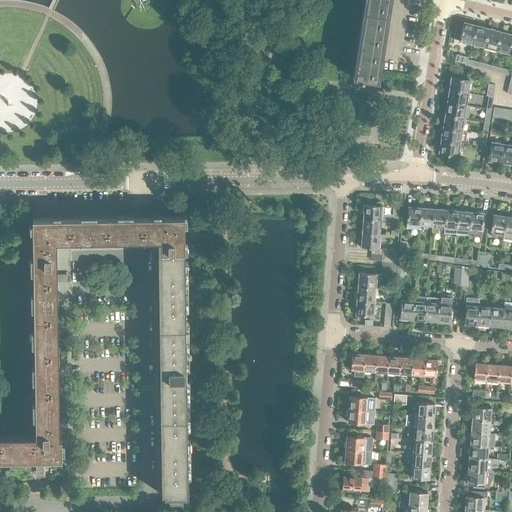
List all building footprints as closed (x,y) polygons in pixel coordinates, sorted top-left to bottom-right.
[(366,0),(354,78),(361,79),(361,80),(363,81),(363,79),(377,81),(388,0),(366,0)] [(471,43),(476,25),(463,21),(461,27),(456,25),(453,38),(471,43)] [(471,43),(483,46),(488,28),(476,25),(471,43)] [(495,49),(500,31),(488,28),(483,46),(495,49)] [(495,49),(508,52),(511,35),(511,34),(500,31),(495,49)] [(466,64),(468,59),(468,57),(456,54),(455,61),(466,64)] [(478,67),(490,70),(491,65),(479,62),(478,67)] [(491,65),(490,70),(507,74),(509,69),(491,65)] [(448,89),(467,92),(469,79),(450,76),(448,89)] [(492,96),(494,85),(487,84),(485,95),(492,96)] [(446,101),(465,104),(467,92),(448,89),(446,101)] [(444,114),(463,117),(465,104),(446,101),(444,114)] [(497,119),(499,108),(494,107),(491,121),(508,124),(508,121),(503,120),(497,119)] [(442,127),(461,130),(463,117),(444,114),(442,127)] [(464,143),(466,144),(467,138),(466,138),(467,131),(460,130),(461,130),(442,127),(440,139),(464,143)] [(463,149),(464,143),(440,139),(438,152),(446,154),(446,155),(447,155),(447,159),(456,160),(457,152),(460,152),(461,148),(463,149)] [(500,162),(503,143),(490,141),(487,160),(500,162)] [(500,162),(511,164),(511,144),(503,143),(500,162)] [(362,219),(381,220),(398,222),(399,208),(393,207),(392,214),(383,214),(383,206),(383,205),(383,204),(382,203),(381,202),(380,201),(379,201),(378,201),(378,202),(377,202),(376,203),(375,203),(375,204),(375,205),(375,206),(363,205),(362,219)] [(420,224),(421,207),(408,206),(407,223),(420,224)] [(420,224),(432,225),(434,208),(421,207),(420,224)] [(439,226),(445,227),(446,209),(434,208),(432,225),(431,232),(438,233),(439,226)] [(445,232),(457,233),(459,211),(446,209),(445,227),(444,232),(445,232)] [(457,233),(469,234),(471,212),(459,211),(457,233)] [(471,212),(469,234),(469,236),(481,237),(482,230),(483,230),(484,213),(471,212)] [(504,238),(507,217),(494,215),(492,231),(491,236),(504,238)] [(165,497),(181,496),(189,496),(184,217),(145,217),(32,219),(35,439),(0,439),(0,460),(62,459),(62,438),(56,438),(54,239),(145,238),(161,238),(165,497)] [(511,217),(507,217),(504,238),(503,239),(511,240),(511,217)] [(380,234),(381,220),(362,219),(361,233),(380,234)] [(390,235),(380,234),(361,233),(360,247),(379,248),(380,240),(386,240),(387,240),(390,240),(390,235)] [(416,257),(417,252),(406,251),(406,241),(400,240),(399,255),(416,257)] [(477,260),(467,259),(467,264),(483,266),(484,252),(478,251),(477,260)] [(397,259),(396,277),(404,278),(405,260),(397,259)] [(453,285),(460,286),(461,268),(454,268),(453,285)] [(461,268),(460,286),(467,286),(469,269),(461,268)] [(357,286),(376,288),(377,274),(358,272),(357,286)] [(356,300),(375,302),(376,288),(357,286),(356,300)] [(438,303),(437,321),(450,322),(452,304),(445,303),(445,298),(439,298),(439,303),(438,303)] [(374,316),(375,302),(356,300),(355,315),(374,316)] [(412,320),(413,301),(401,300),(399,319),(412,320)] [(412,320),(425,320),(426,302),(413,301),(412,320)] [(425,320),(437,321),(438,303),(426,302),(425,320)] [(477,325),(478,306),(466,305),(464,323),(477,325)] [(489,325),(489,324),(491,307),(478,306),(477,325),(489,325)] [(502,326),(502,324),(503,308),(491,307),(489,324),(489,325),(502,326)] [(511,308),(503,308),(502,324),(502,326),(511,327),(511,308)] [(363,370),(365,354),(349,352),(348,358),(352,358),(351,369),(363,370)] [(363,370),(375,371),(377,355),(365,354),(363,370)] [(375,371),(387,372),(389,356),(377,355),(375,371)] [(387,372),(400,373),(401,357),(389,356),(387,372)] [(400,373),(411,374),(413,358),(401,357),(400,373)] [(411,374),(423,375),(425,359),(413,358),(411,374)] [(425,359),(423,375),(430,376),(430,383),(434,384),(436,366),(440,366),(440,360),(425,359)] [(486,380),(487,364),(475,363),(474,379),(486,380)] [(486,380),(498,381),(500,365),(487,364),(486,380)] [(498,381),(510,382),(511,366),(500,365),(498,381)] [(392,392),(379,391),(378,399),(391,400),(392,392)] [(407,395),(394,394),(393,403),(406,404),(407,395)] [(349,395),(348,408),(365,410),(366,403),(374,403),(375,397),(349,395)] [(417,402),(416,414),(433,416),(433,414),(434,414),(435,408),(434,408),(434,403),(417,402)] [(500,412),(511,412),(511,403),(501,402),(500,412)] [(473,419),(489,420),(490,408),(473,406),(473,411),(472,411),(472,417),(473,417),(473,419)] [(365,410),(348,408),(348,421),(373,423),(373,417),(365,417),(365,410)] [(408,426),(408,427),(432,428),(432,427),(434,427),(434,420),(433,420),(433,416),(416,414),(409,414),(408,414),(407,426),(408,426)] [(472,432),(488,433),(489,420),(473,419),(472,423),(471,423),(471,430),(472,430),(472,432)] [(375,431),(389,432),(390,424),(376,423),(375,431)] [(414,440),(431,441),(431,439),(432,439),(433,433),(432,433),(432,428),(408,427),(407,439),(410,439),(414,440)] [(389,439),(389,432),(375,431),(375,439),(389,439)] [(471,443),(471,444),(488,446),(488,433),(472,432),(471,436),(470,436),(470,443),(471,443)] [(347,436),(346,449),(363,450),(363,442),(371,443),(372,438),(347,436)] [(414,440),(414,452),(430,454),(431,452),(432,452),(432,446),(431,446),(431,441),(414,440)] [(470,455),(470,457),(487,458),(488,446),(471,444),(471,449),(470,449),(469,455),(470,455)] [(363,450),(346,449),(345,461),(370,463),(370,458),(362,457),(363,450)] [(430,454),(414,452),(403,451),(402,456),(413,457),(413,465),(429,466),(430,464),(431,464),(431,459),(430,459),(430,454)] [(469,469),(491,471),(492,463),(499,464),(499,459),(487,458),(470,457),(470,462),(469,462),(468,467),(469,467),(469,469)] [(373,463),(372,471),(386,472),(386,464),(373,463)] [(429,471),(429,466),(413,465),(412,478),(429,479),(429,477),(430,477),(430,471),(429,471)] [(494,471),(491,471),(469,469),(469,474),(468,474),(467,480),(468,480),(468,482),(474,482),(473,487),(484,488),(484,487),(489,488),(493,477),(494,471)] [(385,473),(386,472),(372,471),(361,470),(361,477),(343,475),(342,489),(369,491),(370,478),(384,479),(385,473)] [(384,482),(396,483),(397,474),(385,473),(384,479),(384,482)] [(396,492),(396,483),(384,482),(383,491),(396,492)] [(502,482),(501,491),(509,492),(509,482),(502,482)] [(411,491),(410,504),(427,505),(427,503),(428,503),(428,497),(427,497),(428,492),(411,491)] [(509,492),(501,491),(496,491),(495,500),(508,501),(508,498),(509,492)] [(466,506),(466,508),(483,509),(484,496),(467,495),(467,500),(466,500),(465,506),(466,506)] [(370,506),(382,507),(383,499),(370,498),(370,506)]
